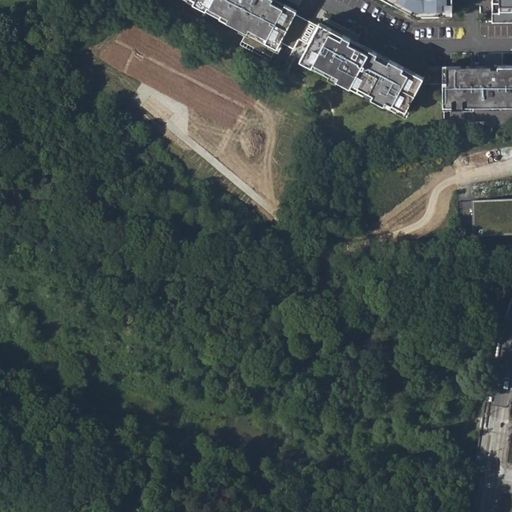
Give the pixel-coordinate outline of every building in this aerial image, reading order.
[(296,13),(297,10),(285,4),(283,7),(272,1),(272,0),(186,0),(277,48),(280,42),(296,13)] [(391,0),(416,13),(454,11),(453,0),(391,0)] [(511,0),(492,0),(493,20),(511,20),(511,0)] [(296,13),(280,42),(299,51),(303,54),(318,25),(314,23),(296,13)] [(303,54),(300,59),(404,114),(415,93),(419,95),(427,79),(423,77),(320,23),(318,25),(303,54)] [(493,62),(511,62),(511,51),(493,51),(493,62)] [(443,70),(443,108),(511,107),(511,64),(498,65),(498,67),(491,67),(491,65),(429,65),(432,70),(443,70)] [(429,65),(423,77),(427,79),(432,70),(429,65)] [(511,199),(473,202),(474,235),(511,233),(511,199)]
